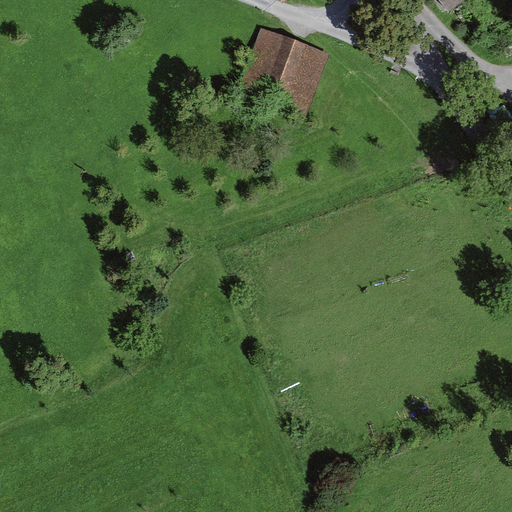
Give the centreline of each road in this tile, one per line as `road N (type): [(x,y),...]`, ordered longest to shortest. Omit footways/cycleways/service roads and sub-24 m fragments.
road 1 (unclassified): [(511,188),(437,80),(404,0)]
road 2 (track): [(255,0),(437,80)]
road 3 (track): [(511,89),(407,6)]
